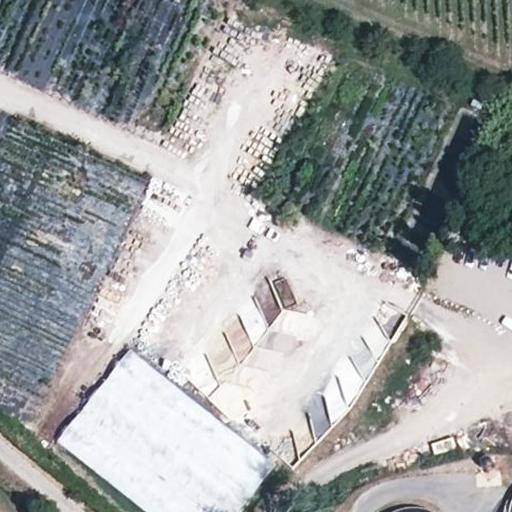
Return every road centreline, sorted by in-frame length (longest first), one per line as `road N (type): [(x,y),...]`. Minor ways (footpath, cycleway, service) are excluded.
road 1 (track): [(0,92),(388,296)]
road 2 (track): [(262,511),(277,488),(398,440),(511,361)]
road 3 (track): [(197,192),(99,367)]
